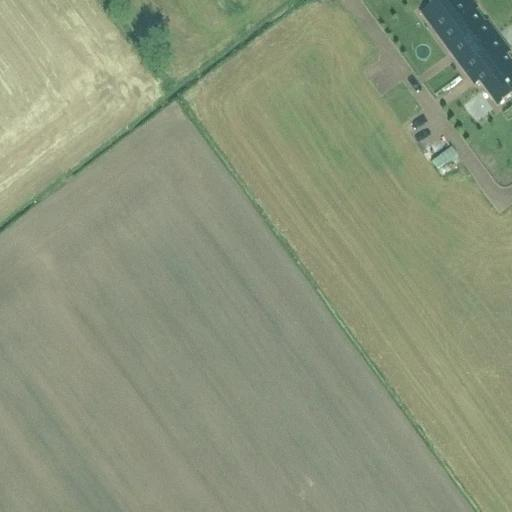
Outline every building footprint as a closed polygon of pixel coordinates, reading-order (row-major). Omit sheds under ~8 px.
[(345,0),(350,9),(370,0),(345,0)] [(496,36),(488,25),(483,26),(475,15),(477,11),(468,0),(444,0),(433,8),(444,23),(433,32),(457,65),(496,36)] [(313,4),(262,40),(291,82),(343,46),(313,4)] [(400,34),(381,43),(406,95),(425,86),(400,34)] [(511,67),(506,59),(510,56),(496,36),(457,65),(474,88),(479,85),(497,110),(511,98),(511,67)] [(402,105),(375,68),(354,84),(381,121),(402,105)] [(335,72),(312,89),(320,100),(344,83),(335,72)] [(429,143),(402,105),(381,121),(408,158),(429,143)]
